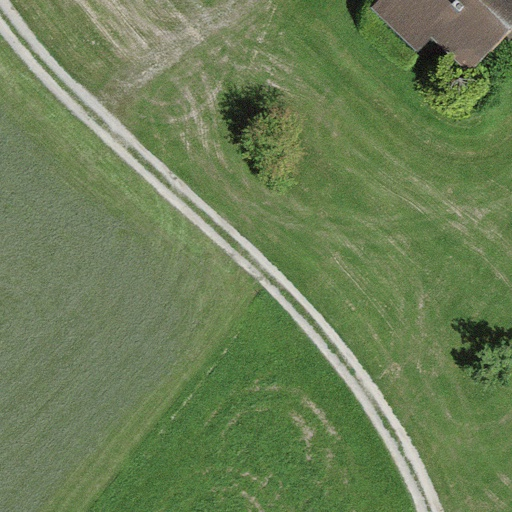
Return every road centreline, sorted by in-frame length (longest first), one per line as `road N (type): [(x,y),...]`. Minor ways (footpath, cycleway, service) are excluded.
road 1 (track): [(435,511),(386,411),(303,306),(109,125),(0,5)]
road 2 (track): [(109,125),(144,83),(262,0)]
